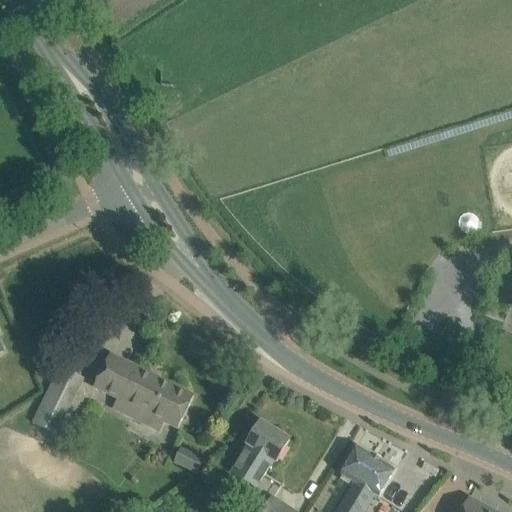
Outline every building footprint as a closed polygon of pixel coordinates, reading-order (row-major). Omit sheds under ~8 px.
[(110,356),(94,388),(141,411),(136,421),(160,433),(165,423),(178,430),(194,397),(110,356)] [(34,424),(56,435),(84,380),(62,368),(34,424)] [(250,447),(233,474),(256,489),(273,461),(277,463),(280,458),(290,441),(261,423),(247,446),(250,447)] [(341,476),(354,484),(337,511),(366,511),(375,497),(379,499),(396,470),(358,447),(341,476)] [(174,464),(198,476),(205,462),(181,450),(174,464)] [(294,511),(273,497),(263,511),(294,511)] [(493,511),(470,499),(463,511),(493,511)]
